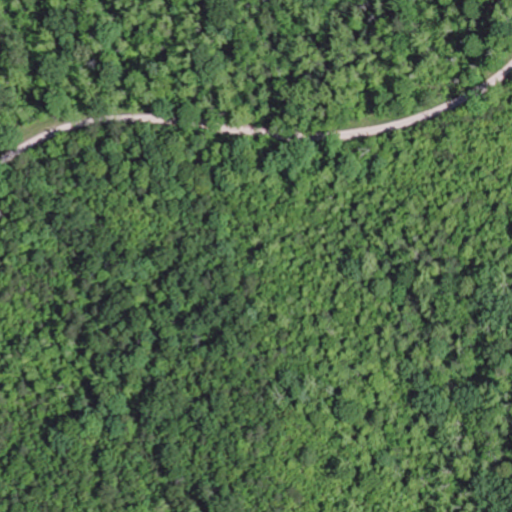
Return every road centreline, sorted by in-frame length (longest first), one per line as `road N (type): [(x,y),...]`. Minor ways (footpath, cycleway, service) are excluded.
road 1 (residential): [(0,164),(49,134),(100,120),(146,118),(256,141),(400,128),(443,109),(511,57)]
road 2 (residential): [(123,511),(105,477),(117,347),(92,288),(50,244),(46,136)]
